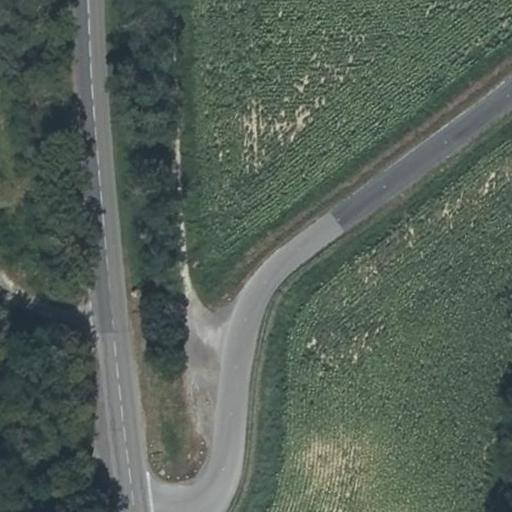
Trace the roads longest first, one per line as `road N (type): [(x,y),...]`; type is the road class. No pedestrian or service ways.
road 1 (tertiary): [(180,511),(216,494),(248,283),(511,87)]
road 2 (secondary): [(89,0),(136,511)]
road 3 (track): [(239,342),(203,330),(184,289),(171,0)]
road 4 (track): [(115,324),(53,319),(9,296),(0,281)]
